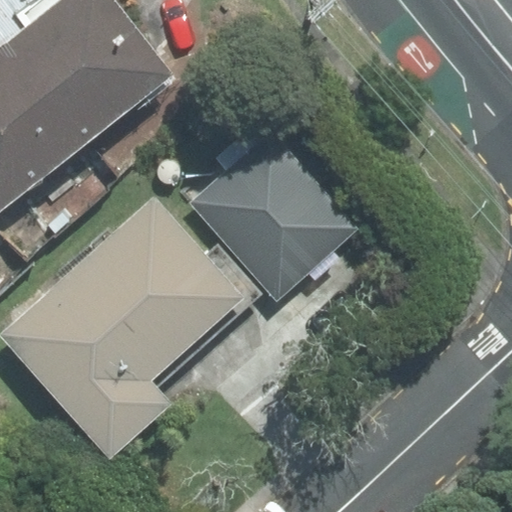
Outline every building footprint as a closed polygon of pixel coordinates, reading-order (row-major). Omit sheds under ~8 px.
[(0,0),(0,47),(10,40),(61,0),(0,0)] [(172,74),(113,0),(61,0),(10,40),(88,139),(172,74)] [(0,47),(0,208),(88,139),(10,40),(0,47)] [(271,134),(193,203),(278,298),(356,229),(271,134)] [(205,256),(153,198),(0,334),(110,458),(171,404),(156,387),(261,294),(218,245),(205,256)]
